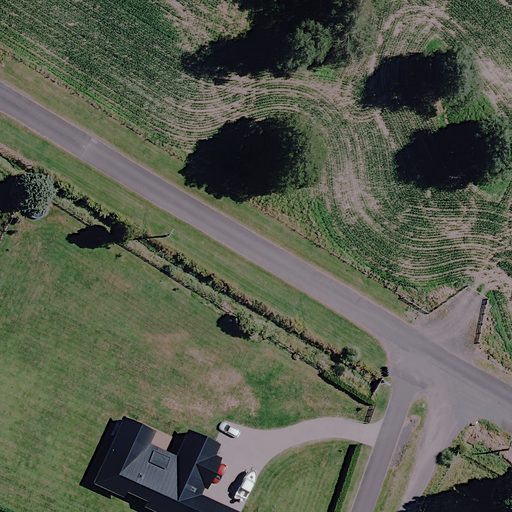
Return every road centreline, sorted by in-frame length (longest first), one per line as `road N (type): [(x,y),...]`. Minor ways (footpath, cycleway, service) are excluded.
road 1 (unclassified): [(0,92),(511,406)]
road 2 (unknown): [(422,351),(365,511)]
